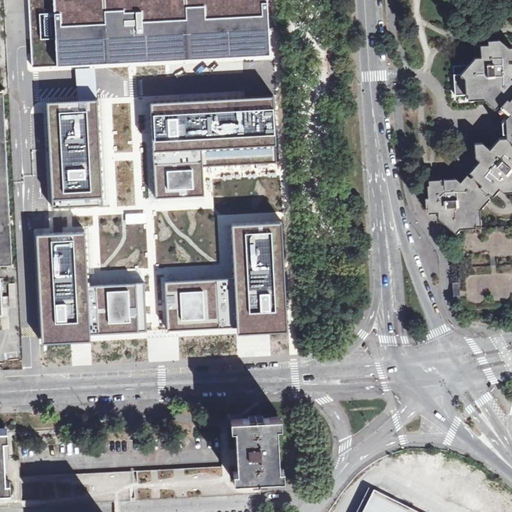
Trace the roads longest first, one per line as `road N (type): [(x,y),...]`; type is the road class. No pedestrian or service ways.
road 1 (residential): [(294,377),(0,392)]
road 2 (tertiary): [(365,0),(387,207)]
road 3 (residential): [(129,509),(314,504)]
road 4 (residential): [(383,233),(367,329),(311,372)]
road 5 (tertiary): [(444,355),(387,207)]
road 6 (residential): [(340,472),(396,439),(471,439)]
road 7 (tertiary): [(383,233),(400,367)]
road 8 (residential): [(383,233),(405,337),(419,361)]
